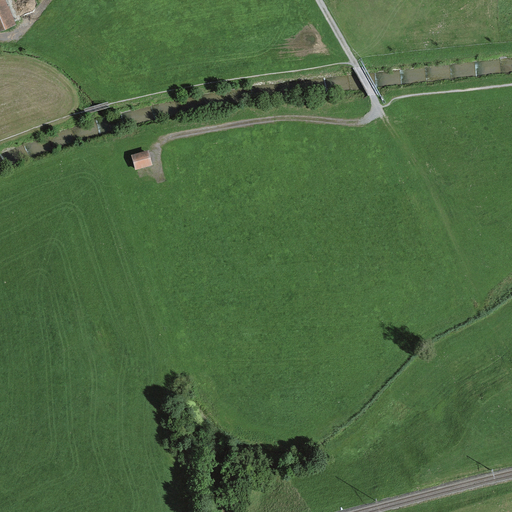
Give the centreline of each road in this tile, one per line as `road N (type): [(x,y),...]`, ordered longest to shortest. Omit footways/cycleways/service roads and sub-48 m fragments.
road 1 (unknown): [(0,144),(168,90),(355,65)]
road 2 (track): [(375,104),(360,121),(271,118),(169,137),(158,145),(160,179)]
road 3 (unknown): [(375,104),(511,86)]
